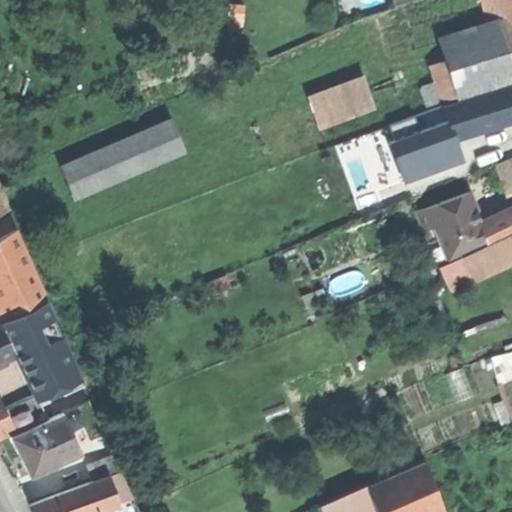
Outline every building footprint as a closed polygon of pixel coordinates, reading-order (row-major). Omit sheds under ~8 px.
[(482,0),(488,22),(500,19),(495,0),(482,0)] [(511,0),(495,0),(500,19),(511,60),(511,59),(511,0)] [(457,96),(511,77),(511,65),(511,60),(500,19),(488,22),(438,39),(445,60),(456,94),(457,96)] [(426,103),(456,94),(445,60),(430,65),(435,82),(421,87),(426,103)] [(309,95),(319,124),(371,107),(362,77),(309,95)] [(451,132),(511,112),(511,84),(442,107),(446,119),(451,132)] [(59,165),(74,198),(185,150),(170,117),(59,165)] [(451,132),(446,119),(387,141),(402,181),(461,159),(451,132)] [(504,193),(511,189),(511,158),(494,165),(504,193)] [(463,179),(423,194),(436,226),(449,261),(488,242),(481,224),(463,179)] [(421,231),(436,226),(423,194),(409,200),(421,231)] [(511,211),(511,210),(481,224),(488,242),(511,230),(511,211)] [(16,227),(0,235),(0,298),(9,316),(45,299),(16,227)] [(46,302),(6,320),(39,392),(41,396),(81,378),(46,302)] [(0,363),(16,356),(1,324),(0,324),(0,363)] [(50,414),(41,396),(39,392),(6,407),(16,430),(50,414)] [(0,437),(16,430),(6,407),(0,409),(0,437)] [(62,413),(14,435),(24,458),(31,474),(80,451),(62,413)] [(87,465),(93,481),(109,475),(120,471),(112,455),(87,465)] [(374,508),(376,511),(439,511),(443,511),(424,460),(365,484),(374,508)] [(131,496),(120,471),(109,475),(119,501),(131,496)] [(93,481),(87,483),(97,511),(120,503),(119,501),(109,475),(93,481)] [(87,483),(30,504),(34,511),(94,511),(97,511),(87,483)] [(322,511),(364,511),(374,508),(365,484),(319,503),(322,511)]
